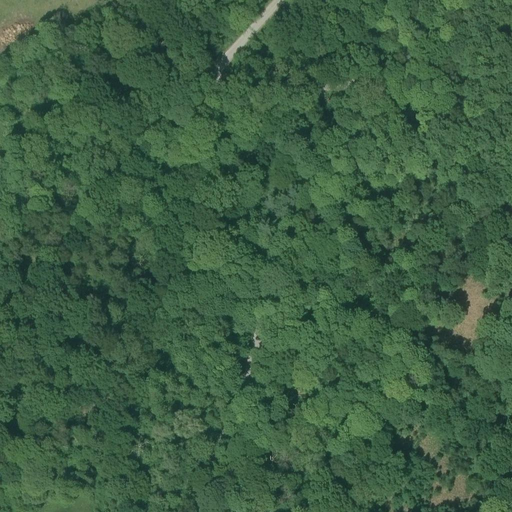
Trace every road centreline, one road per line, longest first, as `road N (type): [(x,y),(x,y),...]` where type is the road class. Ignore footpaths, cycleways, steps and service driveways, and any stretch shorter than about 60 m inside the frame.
road 1 (unclassified): [(176,511),(240,383),(287,214),(302,188),(385,113),(382,89),(362,76),(245,96),(221,91),(214,78),(222,57),(277,0)]
road 2 (track): [(0,120),(167,0)]
